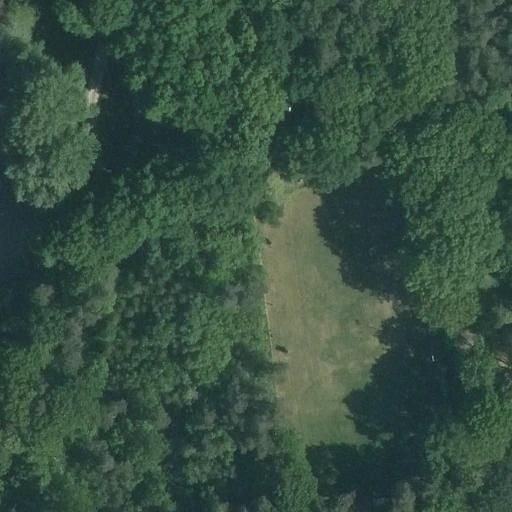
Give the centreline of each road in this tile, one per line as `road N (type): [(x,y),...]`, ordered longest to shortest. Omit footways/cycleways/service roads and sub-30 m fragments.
road 1 (unclassified): [(487,511),(398,0)]
road 2 (track): [(418,112),(0,271)]
